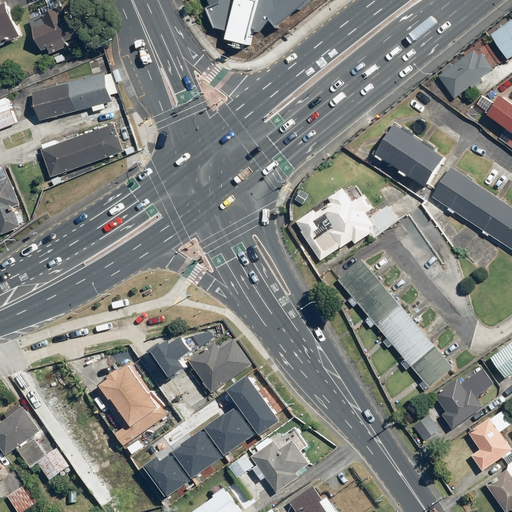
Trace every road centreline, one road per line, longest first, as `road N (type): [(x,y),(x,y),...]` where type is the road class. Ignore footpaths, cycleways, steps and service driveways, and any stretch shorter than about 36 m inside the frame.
road 1 (primary): [(480,0),(239,188)]
road 2 (primary): [(0,292),(86,245),(204,163)]
road 3 (secondary): [(302,329),(425,511)]
road 4 (primary): [(134,3),(223,78),(261,86),(315,70)]
road 5 (secondary): [(134,3),(204,163)]
road 6 (secondary): [(239,188),(296,289),(302,329)]
road 7 (primary): [(138,252),(81,285),(0,310)]
road 8 (primary): [(204,163),(315,70)]
road 9 (primary): [(269,302),(236,298),(178,262),(138,252)]
